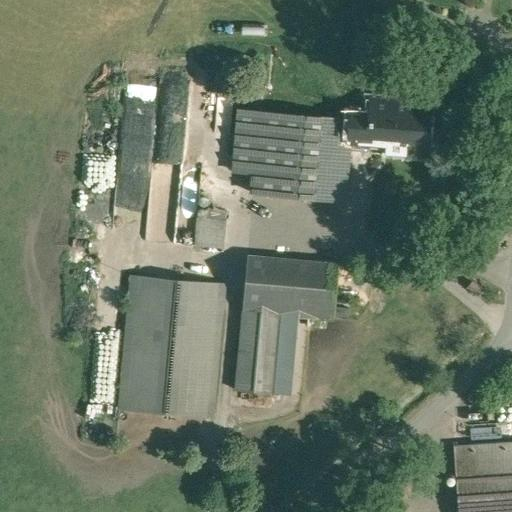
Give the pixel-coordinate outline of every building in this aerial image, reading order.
[(399,70),(397,102),(370,100),(369,115),(349,114),(349,120),(350,120),(348,142),(368,144),(369,140),(387,142),(386,150),(426,154),(430,105),(429,105),(431,73),(399,70)] [(328,118),(259,112),(251,193),(342,201),(342,200),(343,200),(348,142),(350,120),(349,120),(328,118)] [(337,265),(246,257),(242,311),(293,316),(309,317),(333,319),(337,265)] [(224,285),(131,276),(119,409),(212,417),(224,285)] [(293,316),(242,311),(236,390),(285,395),(293,316)] [(511,511),(511,442),(454,447),(458,511),(511,511)]
